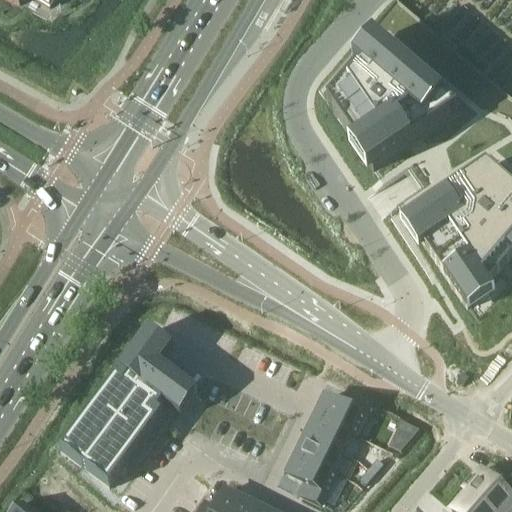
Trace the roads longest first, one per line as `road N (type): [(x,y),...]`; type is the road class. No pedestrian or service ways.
road 1 (residential): [(382,367),(405,329),(399,293),(295,109),(302,73),(371,0)]
road 2 (primary): [(139,192),(256,0)]
road 3 (primary): [(0,403),(114,227)]
road 4 (primary): [(217,0),(102,174)]
road 5 (unclassified): [(114,227),(227,286),(260,292)]
road 6 (unclassified): [(260,292),(243,260),(139,192)]
road 7 (primary): [(82,209),(0,340)]
road 8 (unclassified): [(382,367),(260,292)]
road 9 (residential): [(301,511),(194,457)]
